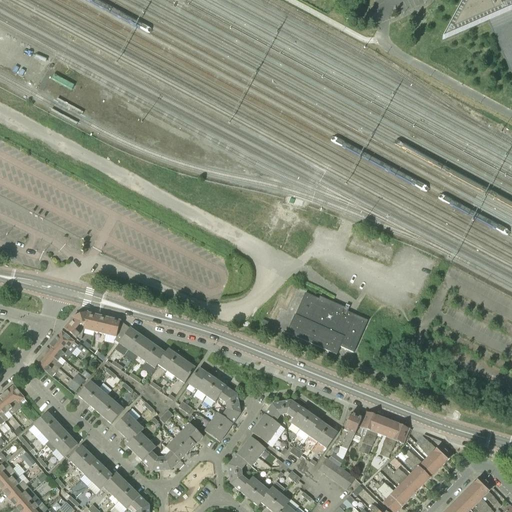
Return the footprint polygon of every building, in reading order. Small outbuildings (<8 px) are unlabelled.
[(511,0),(464,0),(442,42),(488,22),(511,11),(511,0)] [(52,79),(72,90),(74,86),(54,75),(52,79)] [(287,333),(336,355),(340,347),(353,353),(368,321),(347,312),(345,317),(342,315),(345,308),(320,297),(319,299),(305,293),(295,315),(287,333)] [(73,320),(65,329),(77,339),(80,342),(83,337),(84,331),(85,325),(88,314),(87,313),(81,316),(73,318),(73,320)] [(95,333),(98,317),(88,314),(85,325),(84,331),(95,333)] [(98,317),(95,333),(105,336),(109,319),(98,317)] [(109,319),(105,336),(111,337),(117,338),(116,339),(114,342),(119,345),(130,329),(120,322),(109,319)] [(119,345),(128,351),(139,336),(130,329),(119,345)] [(62,332),(55,341),(71,354),(76,348),(86,356),(89,353),(82,347),(79,345),(78,346),(62,332)] [(139,336),(128,351),(137,357),(148,342),(139,336)] [(71,354),(55,341),(49,348),(61,358),(65,354),(69,357),(71,354)] [(148,342),(137,357),(146,364),(157,348),(148,342)] [(61,358),(49,348),(48,347),(42,355),(58,369),(61,366),(58,363),(61,358)] [(157,348),(146,364),(155,370),(158,366),(166,354),(165,354),(157,348)] [(166,372),(177,356),(168,350),(165,354),(166,354),(158,366),(166,372)] [(58,369),(42,355),(35,363),(51,377),(58,369)] [(175,378),(186,362),(177,356),(166,372),(175,378)] [(195,369),(186,362),(175,378),(185,385),(195,369)] [(188,384),(198,391),(208,375),(199,369),(188,384)] [(77,375),(72,381),(79,387),(85,381),(77,375)] [(208,375),(198,391),(206,397),(217,382),(208,375)] [(79,387),(72,381),(67,387),(74,393),(79,387)] [(78,396),(86,404),(98,389),(90,382),(78,396)] [(217,382),(206,397),(204,400),(213,406),(215,403),(218,398),(226,388),(217,382)] [(6,394),(19,409),(22,407),(19,403),(24,399),(14,387),(6,394)] [(226,388),(218,398),(225,403),(226,407),(239,404),(237,396),(226,388)] [(98,389),(86,404),(94,411),(106,396),(98,389)] [(0,398),(0,402),(8,412),(11,416),(19,409),(6,394),(0,398)] [(106,396),(94,411),(103,418),(115,403),(106,396)] [(294,419),(301,409),(291,401),(281,403),(283,415),(287,414),(294,419)] [(179,407),(184,411),(187,406),(182,402),(179,407)] [(115,403),(103,418),(111,425),(123,410),(115,403)] [(283,415),(281,403),(272,405),(264,415),(275,423),(280,415),(283,415)] [(239,404),(226,407),(227,410),(222,417),(232,424),(241,413),(239,404)] [(187,406),(184,411),(188,414),(192,409),(187,406)] [(300,430),(310,415),(301,409),(294,419),(291,424),(300,430)] [(168,411),(164,416),(169,420),(173,416),(168,411)] [(41,434),(55,421),(47,413),(34,426),(41,434)] [(364,454),(378,417),(368,413),(362,428),(367,430),(364,437),(365,438),(363,443),(359,452),(364,454)] [(122,435),(135,422),(127,414),(114,427),(122,435)] [(232,424),(222,417),(217,414),(211,423),(226,433),(232,424)] [(348,450),(361,419),(351,414),(344,431),(348,433),(342,447),(348,450)] [(280,426),(275,423),(264,415),(258,424),(274,435),(280,426)] [(308,436),(319,421),(310,415),(300,430),(308,436)] [(169,420),(164,416),(160,420),(164,425),(169,420)] [(382,436),(387,421),(378,417),(364,454),(368,455),(372,446),(374,441),(375,441),(378,434),(382,436)] [(55,421),(41,434),(49,442),(62,429),(55,421)] [(317,442),(328,428),(319,421),(308,436),(317,442)] [(385,457),(397,424),(387,421),(382,436),(386,437),(383,445),(384,445),(382,450),(380,455),(385,457)] [(130,443),(140,433),(143,430),(135,422),(122,435),(129,442),(130,443)] [(226,433),(211,423),(204,432),(219,443),(226,433)] [(190,424),(182,432),(195,445),(203,437),(190,424)] [(274,435),(258,424),(252,434),(267,444),(274,435)] [(397,424),(385,457),(389,458),(391,453),(393,448),(393,449),(396,441),(401,443),(407,428),(397,424)] [(13,431),(17,436),(22,432),(18,427),(13,431)] [(328,428),(317,442),(327,449),(337,434),(328,428)] [(49,442),(45,445),(52,453),(56,450),(70,437),(62,429),(49,442)] [(195,445),(182,432),(174,440),(187,453),(195,445)] [(134,454),(147,440),(140,433),(130,443),(129,442),(126,446),(134,454)] [(19,439),(24,446),(27,444),(21,437),(19,439)] [(70,437),(56,450),(64,458),(77,445),(70,437)] [(419,440),(444,464),(451,457),(450,456),(451,453),(450,452),(447,453),(440,445),(436,450),(430,444),(429,444),(422,437),(419,440)] [(251,438),(243,447),(258,459),(265,450),(251,438)] [(142,461),(151,453),(155,448),(147,440),(134,454),(142,461)] [(187,453),(174,440),(166,448),(170,452),(179,461),(187,453)] [(425,460),(437,472),(444,464),(419,440),(416,443),(423,451),(429,457),(425,460)] [(27,444),(24,446),(30,452),(32,450),(27,444)] [(68,460),(76,468),(89,455),(81,447),(68,460)] [(258,459),(243,447),(236,455),(247,464),(251,467),(258,459)] [(294,456),(298,450),(293,447),(289,453),(294,456)] [(24,460),(29,456),(22,448),(8,460),(11,463),(13,462),(14,464),(21,458),(24,460)] [(298,450),(294,456),(299,459),(303,454),(298,450)] [(0,453),(0,467),(7,461),(8,460),(1,452),(0,453)] [(179,461),(170,452),(164,459),(161,459),(161,471),(170,471),(179,461)] [(405,455),(408,458),(429,479),(437,472),(425,460),(422,464),(416,458),(415,459),(408,452),(405,455)] [(161,471),(161,459),(157,459),(151,453),(142,461),(152,471),(161,471)] [(332,463),(338,467),(340,468),(344,461),(333,453),(328,460),(332,463)] [(89,455),(76,468),(84,475),(97,462),(89,455)] [(247,464),(236,455),(228,466),(229,475),(241,474),(241,471),(247,464)] [(29,456),(24,460),(31,468),(35,464),(29,456)] [(410,476),(422,487),(429,479),(408,458),(405,462),(409,466),(408,466),(414,472),(410,476)] [(324,474),(332,463),(328,460),(326,459),(318,470),(324,474)] [(7,461),(0,467),(0,480),(14,469),(7,461)] [(97,462),(84,475),(92,483),(105,470),(97,462)] [(330,478),(338,467),(332,463),(324,474),(330,478)] [(344,470),(340,468),(338,467),(330,478),(336,482),(344,470)] [(14,469),(0,480),(0,487),(3,491),(15,481),(20,476),(14,469)] [(394,473),(415,494),(422,487),(410,476),(407,479),(397,469),(394,473)] [(105,470),(92,483),(88,487),(95,495),(100,491),(103,487),(112,477),(105,470)] [(342,486),(349,474),(344,470),(336,482),(342,486)] [(292,480),(296,475),(292,472),(288,477),(292,480)] [(397,489),(408,501),(415,494),(394,473),(390,476),(400,486),(397,489)] [(42,484),(48,479),(44,474),(38,479),(42,484)] [(112,477),(103,487),(111,495),(124,481),(116,474),(112,477)] [(241,474),(229,475),(230,484),(240,492),(248,482),(242,477),(241,474)] [(349,474),(342,486),(348,490),(355,478),(349,474)] [(296,475),(292,480),(296,484),(301,479),(296,475)] [(473,485),(483,496),(498,510),(501,507),(494,499),(488,493),(493,489),(481,477),(473,485)] [(252,478),(248,482),(240,492),(249,500),(261,485),(252,478)] [(9,499),(24,485),(22,482),(18,485),(15,481),(3,491),(9,499)] [(124,481),(111,495),(107,499),(114,507),(119,502),(131,489),(124,481)] [(391,511),(396,511),(402,507),(380,487),(377,483),(374,487),(377,490),(387,500),(383,504),(391,511)] [(380,487),(402,507),(408,501),(397,489),(393,493),(384,483),(380,487)] [(16,507),(28,496),(24,492),(27,489),(24,485),(9,499),(16,507)] [(261,485),(249,500),(258,507),(261,503),(260,502),(269,491),(261,485)] [(483,496),(473,485),(466,492),(486,511),(493,511),(486,505),(487,505),(481,499),(483,496)] [(260,502),(261,503),(269,509),(281,495),(272,488),(269,491),(260,502)] [(131,489),(119,502),(127,510),(131,506),(139,497),(131,489)] [(486,511),(466,492),(459,499),(470,510),(473,507),(479,511),(486,511)] [(269,509),(272,511),(280,511),(286,506),(289,502),(281,495),(269,509)] [(19,511),(25,511),(35,504),(38,501),(35,498),(32,500),(28,496),(16,507),(19,511)] [(139,497),(131,506),(137,511),(136,511),(148,511),(149,506),(139,497)] [(350,497),(346,501),(351,505),(355,501),(350,497)] [(468,511),(470,510),(459,499),(452,506),(457,511),(468,511)] [(339,507),(342,510),(345,507),(350,511),(354,508),(346,500),(339,507)] [(59,509),(61,511),(63,511),(69,507),(66,503),(59,509)]
